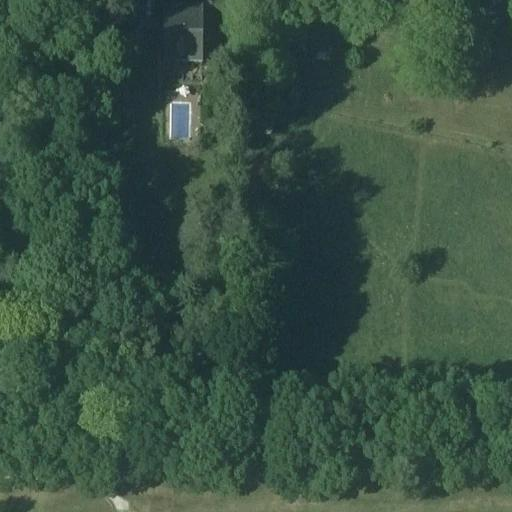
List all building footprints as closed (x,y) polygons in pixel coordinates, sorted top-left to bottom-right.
[(438,0),(438,6),(463,8),(464,0),(438,0)] [(511,0),(485,0),(485,9),(484,13),(499,15),(499,17),(511,18),(511,0)] [(163,19),(163,65),(164,65),(164,56),(176,56),(176,60),(180,60),(180,65),(202,65),(202,20),(201,20),(202,8),(164,7),(164,19),(163,19)] [(69,107),(68,125),(82,126),(81,148),(104,149),(105,128),(107,128),(108,109),(69,107)] [(182,110),(166,116),(176,144),(193,138),(182,110)]
